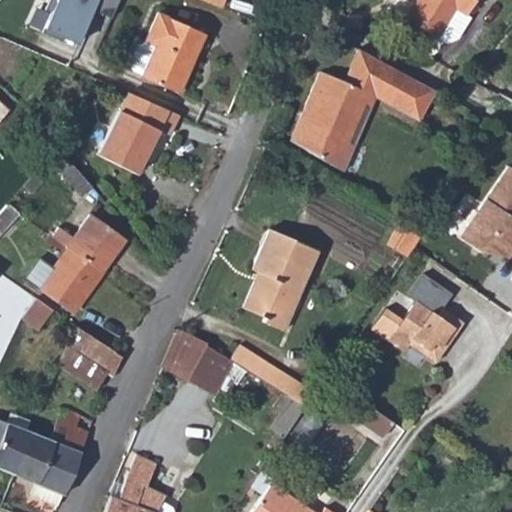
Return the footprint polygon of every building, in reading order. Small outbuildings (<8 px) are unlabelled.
[(48,0),(34,31),(70,46),(87,13),(106,20),(114,0),(48,0)] [(411,0),(402,16),(437,37),(456,8),(465,13),(473,0),(411,0)] [(155,46),(141,78),(179,94),(203,34),(157,14),(146,42),(155,46)] [(433,89),(357,48),(341,79),(320,71),(291,139),(345,170),(376,95),(418,117),(433,89)] [(134,173),(157,131),(170,137),(179,117),(128,93),(120,108),(96,152),(134,173)] [(79,191),(89,183),(54,145),(21,183),(31,191),(54,164),(79,191)] [(491,240),(510,254),(511,253),(511,169),(508,166),(458,238),(479,253),(487,241),(491,240)] [(0,230),(17,211),(5,203),(0,208),(0,230)] [(56,228),(51,236),(67,247),(100,271),(123,239),(88,214),(71,238),(56,228)] [(318,248),(266,227),(250,267),(255,270),(240,305),(263,315),(261,320),(284,329),(318,248)] [(487,241),(479,253),(507,259),(510,254),(491,240),(487,241)] [(70,312),(100,271),(67,247),(38,288),(70,312)] [(451,294),(422,274),(407,296),(414,300),(434,314),(440,307),(451,294)] [(28,303),(26,306),(20,319),(36,330),(50,310),(48,309),(27,294),(23,300),(28,303)] [(414,300),(386,340),(402,351),(407,344),(411,339),(426,349),(427,357),(434,362),(461,322),(440,307),(434,314),(414,300)] [(103,372),(110,377),(120,356),(74,327),(58,362),(95,385),(103,372)] [(186,378),(207,342),(178,327),(161,365),(186,378)] [(411,339),(407,344),(427,357),(426,349),(411,339)] [(212,392),(231,358),(207,342),(186,378),(212,392)] [(299,397),(308,378),(238,344),(229,363),(299,397)] [(276,431),(283,436),(304,406),(280,390),(272,404),(280,411),(270,427),(276,431)] [(358,420),(381,437),(391,422),(368,406),(358,420)] [(69,474),(79,454),(64,447),(73,429),(79,416),(60,409),(47,440),(49,441),(43,462),(69,474)] [(0,469),(12,475),(28,432),(32,422),(11,414),(7,423),(0,420),(0,469)] [(87,434),(92,422),(79,416),(73,429),(87,434)] [(79,454),(87,434),(73,429),(64,447),(79,454)] [(270,440),(277,445),(283,436),(276,431),(270,440)] [(47,440),(28,432),(12,475),(34,484),(29,496),(54,507),(63,489),(69,474),(43,462),(49,441),(47,440)] [(110,496),(104,511),(169,511),(158,505),(164,494),(146,484),(155,463),(134,454),(125,475),(118,498),(110,496)] [(319,511),(312,511),(269,482),(247,511),(329,511),(323,507),(319,511)]
